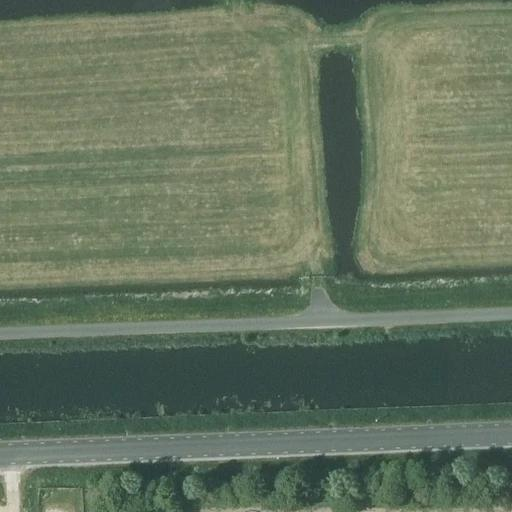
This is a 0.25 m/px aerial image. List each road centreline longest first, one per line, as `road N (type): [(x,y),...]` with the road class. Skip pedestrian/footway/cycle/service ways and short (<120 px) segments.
road 1 (unclassified): [(0,334),(511,312)]
road 2 (secondary): [(511,434),(0,454)]
